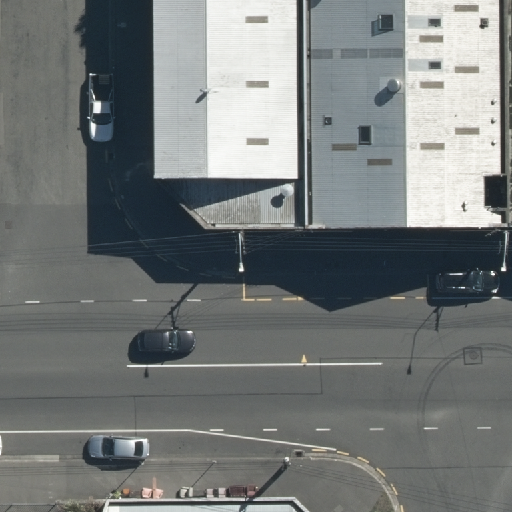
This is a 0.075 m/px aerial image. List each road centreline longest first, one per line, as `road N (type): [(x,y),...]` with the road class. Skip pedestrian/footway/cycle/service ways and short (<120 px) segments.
road 1 (tertiary): [(50,369),(477,367)]
road 2 (unclassified): [(46,0),(50,369)]
road 3 (residential): [(477,367),(478,511)]
